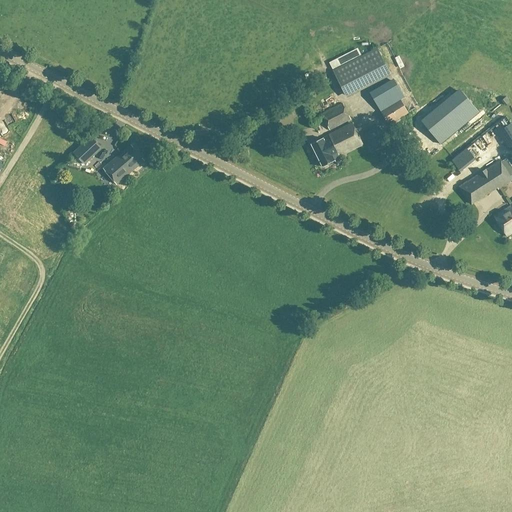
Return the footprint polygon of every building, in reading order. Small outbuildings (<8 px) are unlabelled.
[(328,64),(332,72),(360,57),(356,49),(328,64)] [(360,57),(332,72),(344,96),(388,73),(376,49),(360,57)] [(388,55),(382,57),(388,68),(394,66),(388,55)] [(399,99),(403,96),(394,81),(369,95),(379,111),(399,99)] [(422,124),(440,145),(478,113),(461,92),(422,124)] [(406,131),(399,119),(408,113),(399,99),(379,111),(388,125),(395,137),(406,131)] [(329,131),(350,120),(342,104),(323,113),(309,120),(313,127),(324,122),(329,131)] [(351,123),(310,144),(322,168),(334,162),(333,159),(362,145),(351,123)] [(501,134),(510,129),(507,125),(498,130),(501,134)] [(363,134),(372,151),(385,144),(377,127),(363,134)] [(511,129),(501,134),(510,153),(511,151),(511,129)] [(91,137),(73,154),(84,165),(92,158),(102,149),(91,137)] [(143,161),(130,146),(102,169),(115,185),(143,161)] [(466,150),(452,161),(458,172),(474,160),(466,150)] [(500,161),(466,183),(477,200),(498,186),(500,189),(511,180),(511,178),(511,177),(511,175),(511,165),(507,158),(501,162),(500,161)] [(438,170),(443,177),(449,173),(443,166),(438,170)] [(19,185),(24,177),(16,172),(11,180),(19,185)] [(466,183),(459,188),(470,204),(477,200),(466,183)] [(1,206),(10,206),(10,196),(1,196),(1,206)] [(506,237),(511,233),(511,208),(511,206),(493,217),(506,237)] [(0,348),(37,273),(20,257),(9,252),(7,256),(1,254),(0,255),(0,348)]
